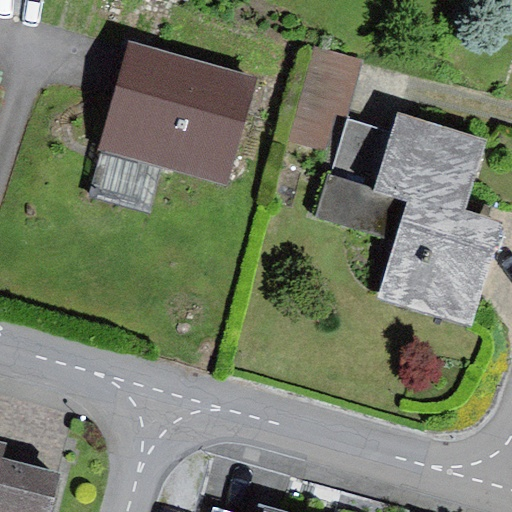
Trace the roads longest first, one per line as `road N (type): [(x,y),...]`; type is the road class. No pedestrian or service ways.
road 1 (residential): [(164,393),(496,488)]
road 2 (residential): [(0,344),(164,393)]
road 3 (residential): [(164,393),(124,511)]
